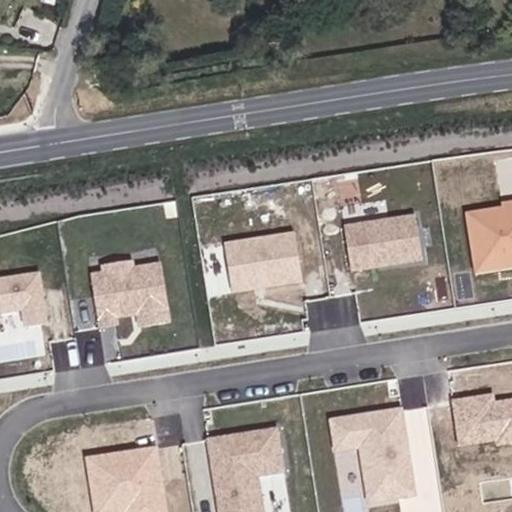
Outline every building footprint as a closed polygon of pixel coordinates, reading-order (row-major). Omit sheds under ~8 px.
[(511,267),(511,201),(499,204),(499,207),(463,213),(472,274),(511,267)] [(374,267),(419,260),(412,216),(342,227),(348,271),(366,268),(366,264),(373,263),(374,267)] [(299,281),(292,234),(222,244),(229,291),(299,281)] [(137,326),(165,321),(157,263),(131,267),(123,262),(106,264),(100,272),(90,273),(97,326),(114,325),(114,317),(128,315),(128,309),(132,308),(137,326)] [(0,312),(19,310),(21,325),(42,321),(35,273),(0,278),(0,312)] [(495,445),(511,442),(511,401),(490,404),(489,397),(449,402),(455,446),(494,440),(495,445)] [(364,503),(411,496),(397,410),(327,421),(332,452),(356,448),(364,503)] [(273,429),(204,440),(209,475),(214,474),(215,483),(211,484),(215,511),(258,511),(253,476),(279,472),(273,429)] [(161,511),(151,448),(83,459),(91,511),(161,511)]
